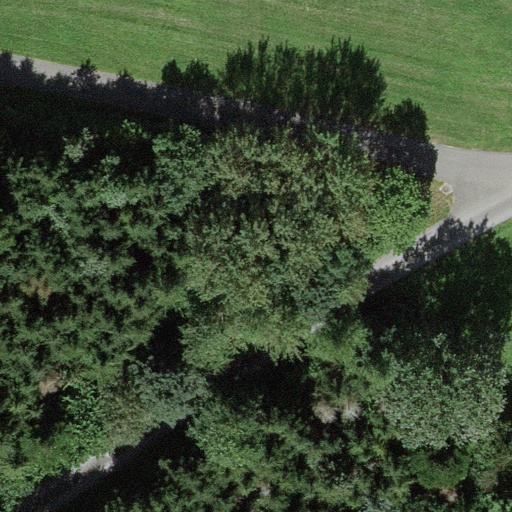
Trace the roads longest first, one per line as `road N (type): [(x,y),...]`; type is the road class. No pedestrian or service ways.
road 1 (unclassified): [(24,511),(511,186)]
road 2 (track): [(511,183),(0,70)]
